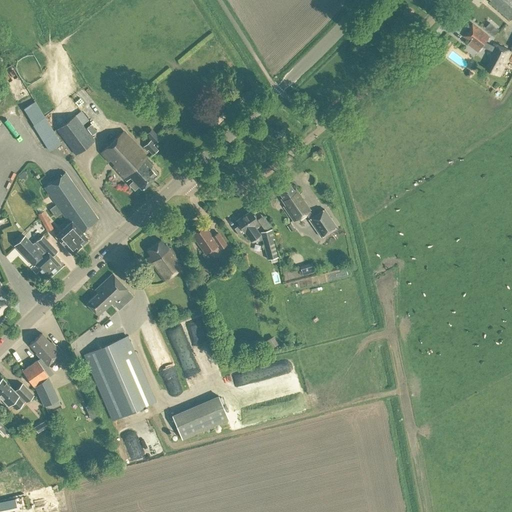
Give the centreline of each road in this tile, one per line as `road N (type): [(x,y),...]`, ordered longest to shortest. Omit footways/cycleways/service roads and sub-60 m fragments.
road 1 (unclassified): [(178,182),(213,191),(263,175),(374,84),(450,0)]
road 2 (tertiary): [(178,182),(365,0)]
road 3 (tertiary): [(0,347),(178,182)]
